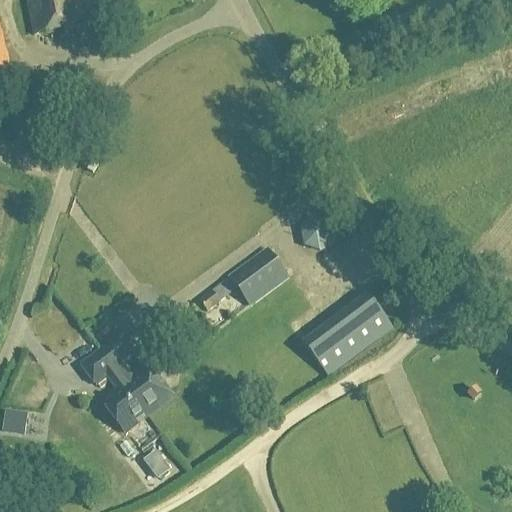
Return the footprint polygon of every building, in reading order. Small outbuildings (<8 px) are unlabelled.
[(26,0),(33,36),(83,26),(78,0),(26,0)] [(0,28),(0,100),(15,98),(0,28)] [(182,291),(287,220),(226,130),(154,178),(147,167),(113,190),(182,291)] [(88,171),(93,174),(98,165),(93,162),(88,171)] [(316,218),(302,230),(304,247),(321,253),(334,243),(334,226),(316,218)] [(267,250),(229,278),(250,307),(289,279),(267,250)] [(217,289),(200,302),(207,312),(225,299),(217,289)] [(365,295),(304,342),(328,375),(391,330),(365,295)] [(122,366),(133,358),(119,338),(100,353),(149,416),(173,398),(149,366),(129,381),(126,377),(127,373),(122,366)] [(100,353),(82,367),(96,386),(108,377),(113,384),(117,384),(120,388),(101,402),(125,434),(149,416),(100,353)] [(457,355),(418,378),(431,400),(470,377),(457,355)] [(292,361),(278,372),(288,385),(302,374),(292,361)] [(479,387),(470,395),(476,402),(485,393),(479,387)] [(309,511),(348,511),(430,478),(412,436),(384,448),(376,429),(401,419),(395,404),(361,418),(369,436),(291,468),(309,511)] [(474,451),(453,466),(467,485),(487,471),(474,451)] [(511,476),(498,464),(472,492),(493,511),(500,511),(511,499),(511,476)]
